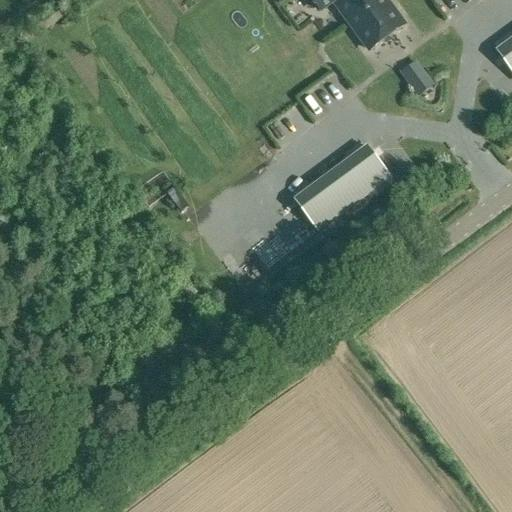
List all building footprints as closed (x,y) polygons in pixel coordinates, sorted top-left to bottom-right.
[(312,0),(321,11),(334,1),(371,51),(405,26),(385,0),(312,0)] [(511,41),(498,52),(511,69),(511,41)] [(414,65),(398,77),(417,103),(432,91),(414,65)] [(316,92),(307,99),(320,116),(329,109),(316,92)] [(368,147),(296,201),(320,233),(392,180),(368,147)]
